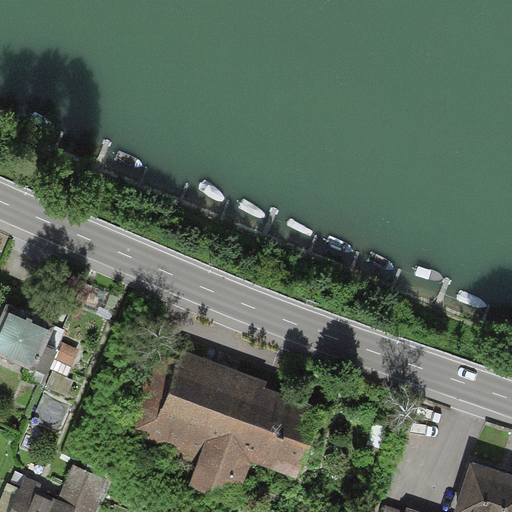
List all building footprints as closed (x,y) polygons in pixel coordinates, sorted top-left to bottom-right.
[(0,308),(0,342),(35,358),(55,313),(33,303),(33,302),(31,301),(27,300),(27,301),(8,292),(0,308)] [(298,453),(319,398),(266,378),(268,372),(158,331),(120,434),(195,462),(189,476),(237,494),(253,452),(271,459),(276,445),(298,453)] [(511,511),(511,464),(471,451),(454,504),(470,509),(468,511),(511,511)] [(73,459),(58,494),(76,501),(71,511),(94,511),(101,497),(103,497),(112,476),(73,459)] [(39,477),(25,471),(6,511),(71,511),(76,501),(58,494),(36,485),(39,477)] [(404,507),(385,501),(381,511),(441,511),(406,501),(404,507)]
